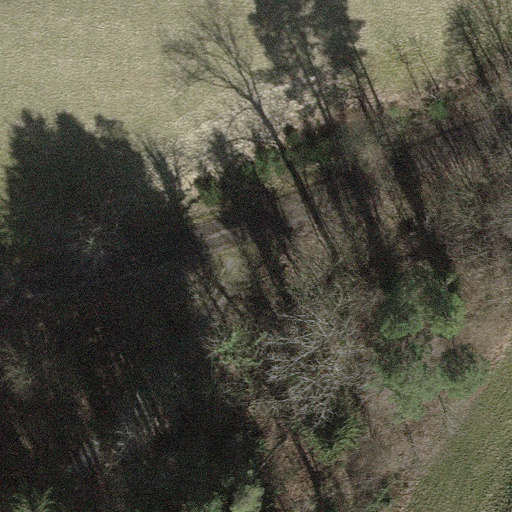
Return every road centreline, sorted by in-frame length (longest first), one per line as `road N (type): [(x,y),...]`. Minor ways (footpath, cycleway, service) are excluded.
road 1 (track): [(246,236),(511,135)]
road 2 (track): [(0,298),(161,268),(246,236)]
